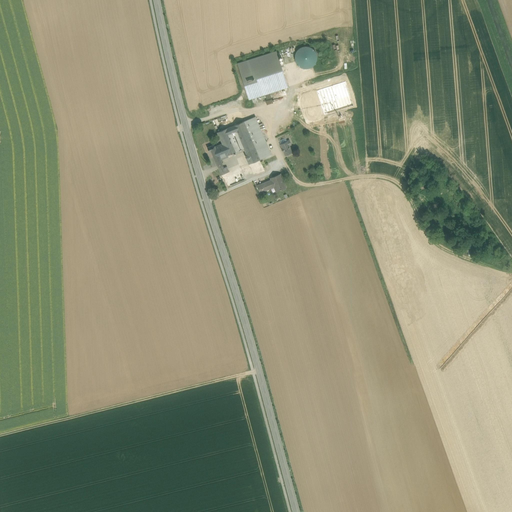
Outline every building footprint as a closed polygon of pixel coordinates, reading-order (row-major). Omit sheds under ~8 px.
[(296,63),(298,66),(302,68),(305,69),(309,68),(313,67),(316,64),(317,60),(317,56),(316,52),(314,49),(310,47),(307,46),(303,47),(299,49),(297,51),(295,55),(295,59),(296,63)] [(276,51),(237,63),(249,100),(288,87),(276,51)] [(271,156),(253,117),(215,134),(219,144),(208,149),(225,189),(265,172),(260,161),(271,156)] [(286,142),(279,145),(283,157),(290,155),(286,142)] [(270,180),(256,186),(260,194),(274,188),(276,192),(287,188),(281,174),(270,178),(270,180)]
